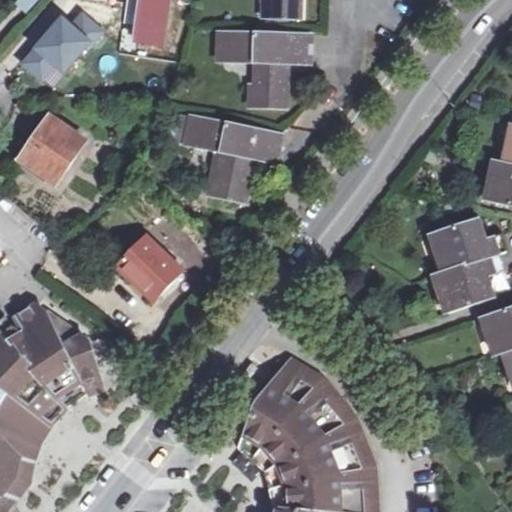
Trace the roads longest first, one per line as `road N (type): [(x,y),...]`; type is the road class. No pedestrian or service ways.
road 1 (secondary): [(264,309),(378,159),(417,92),(493,0)]
road 2 (unclassified): [(264,309),(346,354),(392,408),(417,511)]
road 3 (secondary): [(108,511),(264,309)]
